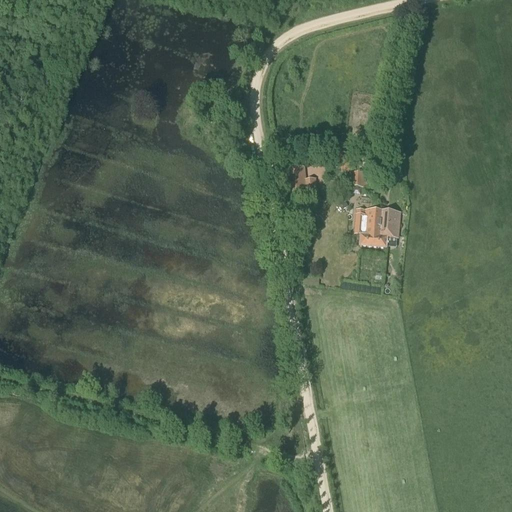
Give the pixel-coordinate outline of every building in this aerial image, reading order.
[(120,65),(118,74),(126,76),(128,67),(120,65)] [(187,113),(191,93),(173,89),(169,110),(187,113)] [(403,178),(398,146),(386,148),(389,166),(392,165),(394,179),(403,178)] [(282,157),(294,156),(293,147),(281,148),(282,157)] [(340,174),(349,174),(350,154),(341,154),(340,174)] [(317,192),(316,179),(306,180),(305,168),(284,170),(286,195),(307,193),(317,192)] [(349,174),(348,188),(367,189),(368,176),(349,174)] [(381,239),(383,213),(364,211),(362,232),(366,232),(366,236),(361,236),(360,248),(387,250),(387,239),(381,239)] [(400,214),(383,213),(381,239),(387,239),(398,240),(400,214)]
